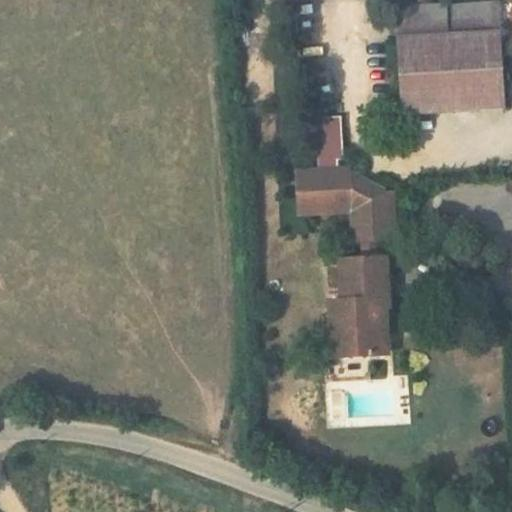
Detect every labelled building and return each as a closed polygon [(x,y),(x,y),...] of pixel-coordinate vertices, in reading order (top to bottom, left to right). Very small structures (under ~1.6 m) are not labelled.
[(492,44),(492,29),(389,33),(390,47),(492,44)] [(492,44),(390,47),(393,125),(496,122),(492,44)] [(374,198),(341,178),(288,181),(289,222),(338,220),(340,252),(349,251),(364,251),(382,251),(380,203),(375,203),(374,198)] [(365,272),(364,251),(349,251),(349,272),(365,272)] [(331,370),(354,369),(355,369),(369,368),(368,317),(375,316),(376,306),(374,272),(365,272),(349,272),(329,273),(330,314),(317,314),(317,335),(317,344),(319,344),(331,343),(331,370)] [(331,343),(319,344),(319,371),(331,370),(331,343)]
